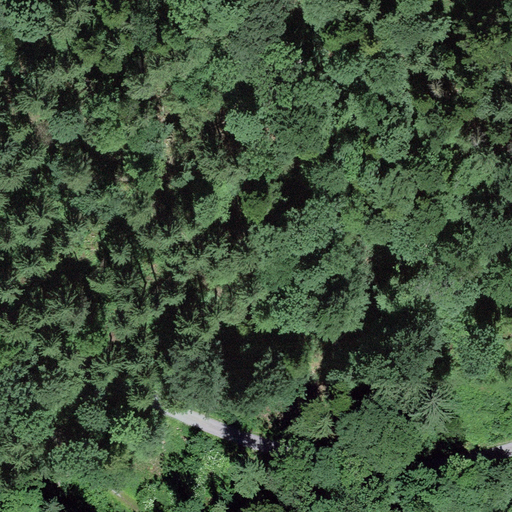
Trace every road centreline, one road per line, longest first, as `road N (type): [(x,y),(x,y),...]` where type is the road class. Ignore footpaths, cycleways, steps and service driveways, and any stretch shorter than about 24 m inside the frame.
road 1 (track): [(0,326),(218,428),(344,465),(478,458),(511,447)]
road 2 (track): [(0,332),(73,449),(158,511)]
